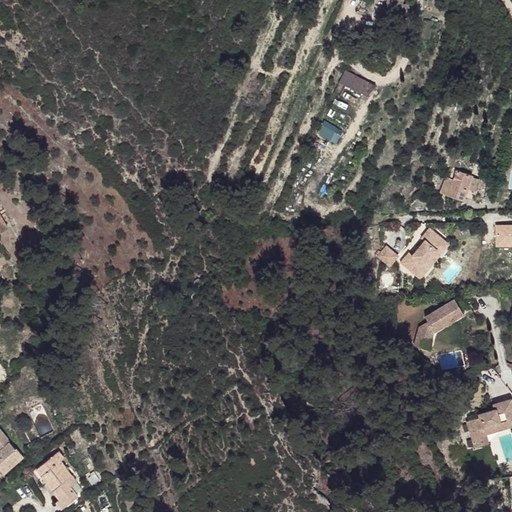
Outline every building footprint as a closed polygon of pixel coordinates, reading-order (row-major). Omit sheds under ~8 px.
[(387,0),(392,1),(388,21),(391,22),(389,32),(378,30),(376,39),(398,43),(405,4),(402,3),(403,0),(387,0)] [(392,1),(387,0),(383,20),(388,21),(392,1)] [(369,59),(373,48),(364,44),(360,56),(369,59)] [(367,97),(373,85),(346,71),(340,83),(367,97)] [(440,192),(463,201),(467,188),(471,178),(472,176),(456,170),(453,179),(446,177),(440,192)] [(484,176),(482,187),(490,188),(492,178),(484,176)] [(471,178),(467,188),(474,191),(478,180),(471,178)] [(401,263),(416,276),(423,267),(422,266),(437,249),(438,250),(445,241),(429,228),(425,234),(426,238),(427,239),(413,256),(409,253),(401,263)] [(416,276),(420,279),(449,244),(445,241),(438,250),(437,249),(422,266),(423,267),(416,276)] [(386,246),(378,257),(390,267),(398,256),(386,246)] [(425,317),(433,331),(463,313),(464,316),(473,311),(467,302),(459,307),(454,299),(425,317)] [(416,337),(414,346),(429,350),(433,331),(428,322),(425,324),(430,332),(429,338),(424,337),(424,339),(416,337)] [(419,328),(416,337),(424,339),(424,337),(429,338),(430,332),(425,324),(419,328)] [(466,422),(474,448),(482,445),(477,430),(501,422),(503,429),(511,425),(511,401),(511,398),(493,404),(494,409),(477,414),(478,418),(466,422)] [(477,430),(482,445),(489,443),(486,434),(503,429),(501,422),(477,430)] [(0,469),(4,474),(23,457),(16,448),(15,449),(7,440),(8,439),(0,429),(0,469)] [(56,502),(61,509),(77,496),(70,487),(76,482),(60,461),(63,458),(58,452),(39,467),(43,473),(41,474),(59,499),(56,502)] [(33,471),(42,483),(45,480),(41,474),(43,473),(39,467),(33,471)] [(82,490),(76,482),(70,487),(76,495),(82,490)]
